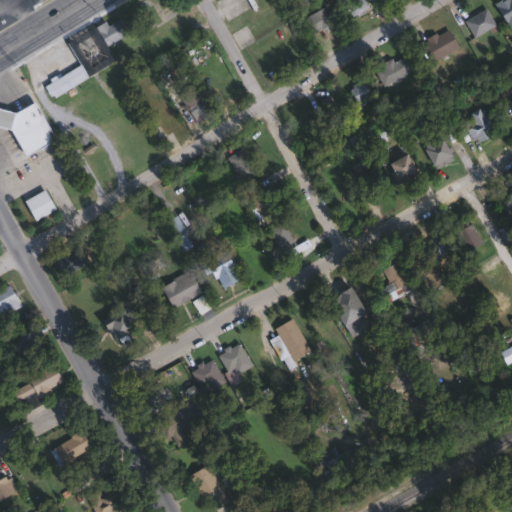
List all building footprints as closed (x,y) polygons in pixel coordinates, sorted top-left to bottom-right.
[(332,0),(362,0),(362,11),(348,11),(348,7),(332,7),(332,0)] [(511,0),(511,23),(505,27),(493,3),(499,0),(511,0)] [(331,22),(312,33),(302,16),(321,5),(331,22)] [(472,36),(462,20),(483,7),(493,23),(472,36)] [(51,94),(45,82),(78,65),(65,40),(103,20),(105,23),(120,15),(129,32),(111,41),(120,58),(51,94)] [(418,42),(444,27),(455,46),(429,61),(418,42)] [(511,108),(509,109),(501,79),(511,76),(511,108)] [(346,88),(360,80),(368,95),(354,103),(346,88)] [(317,103),(326,96),(343,120),(334,127),(317,103)] [(52,139),(22,156),(6,127),(0,125),(0,108),(12,111),(31,100),(52,139)] [(491,133),(474,141),(461,114),(479,106),(491,133)] [(238,179),(225,156),(239,148),(253,170),(238,179)] [(385,163),(403,153),(412,172),(393,180),(385,163)] [(371,180),(359,187),(348,166),(360,160),(371,180)] [(274,208),(261,216),(242,187),(255,179),(274,208)] [(22,199),(42,189),(52,209),(32,219),(22,199)] [(511,196),(511,218),(497,203),(508,192),(511,196)] [(448,228),(464,217),(473,231),(457,242),(448,228)] [(266,229),(280,222),(292,245),(278,252),(266,229)] [(446,252),(425,263),(416,247),(437,235),(446,252)] [(51,258),(78,245),(86,262),(59,276),(51,258)] [(238,277),(221,289),(203,264),(220,252),(238,277)] [(389,287),(380,268),(394,262),(403,280),(389,287)] [(198,293),(169,307),(158,285),(186,270),(198,293)] [(0,313),(0,287),(7,284),(18,304),(0,313)] [(325,298),(347,286),(369,324),(346,337),(325,298)] [(114,340),(100,320),(120,306),(133,326),(114,340)] [(326,323),(313,332),(302,314),(314,306),(326,323)] [(305,344),(285,356),(269,329),(288,317),(305,344)] [(439,345),(414,358),(400,332),(426,319),(439,345)] [(44,352),(26,362),(13,337),(32,328),(44,352)] [(215,354),(237,342),(248,363),(227,375),(215,354)] [(511,358),(506,362),(499,352),(511,343),(511,358)] [(188,372),(209,359),(221,380),(201,393),(188,372)] [(7,389),(51,365),(61,383),(17,407),(7,389)] [(166,398),(144,407),(137,390),(159,381),(166,398)] [(154,420),(189,401),(199,418),(163,437),(154,420)] [(89,447),(59,467),(47,450),(77,430),(89,447)] [(332,474),(324,460),(345,449),(352,463),(332,474)] [(225,502),(207,511),(188,474),(206,465),(225,502)] [(0,494),(0,473),(11,473),(11,494),(0,494)] [(123,507),(112,511),(91,511),(85,499),(112,485),(123,507)]
